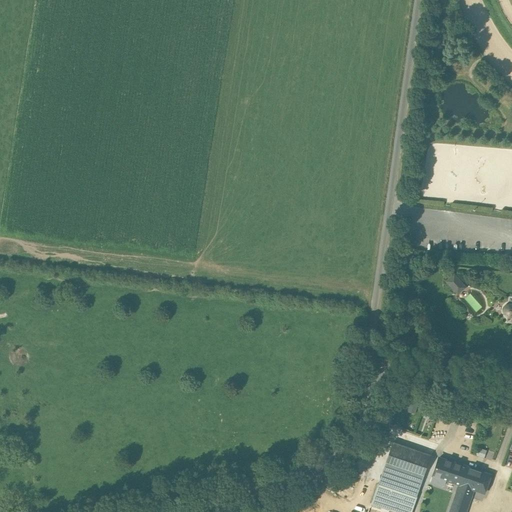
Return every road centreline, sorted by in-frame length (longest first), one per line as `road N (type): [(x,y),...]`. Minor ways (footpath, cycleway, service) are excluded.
road 1 (unclassified): [(367,368),(421,0)]
road 2 (unclassified): [(367,368),(360,405),(321,464),(171,511)]
road 3 (unclassified): [(511,403),(367,368)]
